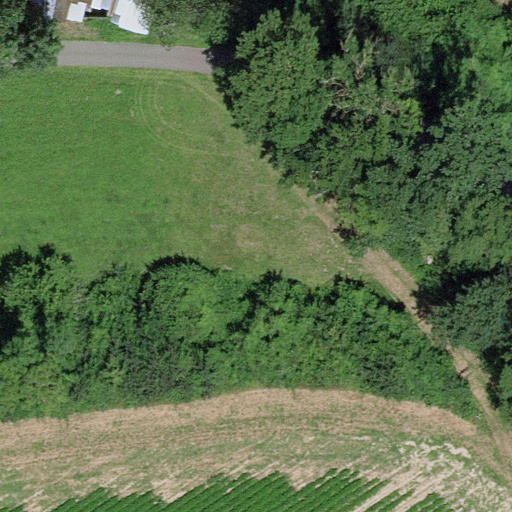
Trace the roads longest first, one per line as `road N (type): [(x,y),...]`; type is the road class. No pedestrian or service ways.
road 1 (unclassified): [(511,152),(348,79),(203,46),(0,57)]
road 2 (track): [(203,46),(511,408)]
